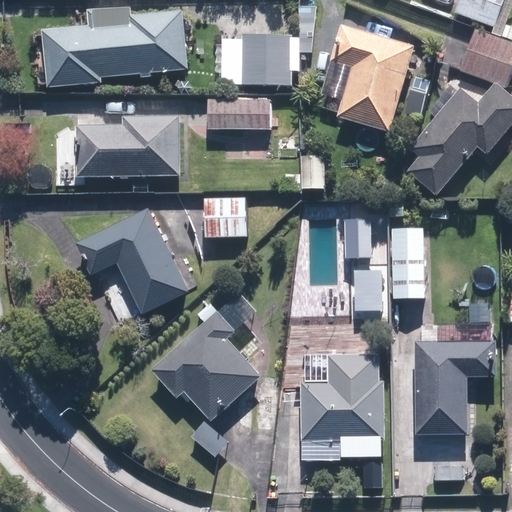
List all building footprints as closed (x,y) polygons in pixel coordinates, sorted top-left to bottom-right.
[(458,0),(454,10),(493,25),(502,0),(458,0)] [(43,32),(47,86),(102,81),(101,77),(187,69),(182,12),(130,17),(131,24),(43,32)] [(398,130),(422,46),(351,26),(342,59),(362,64),(347,116),(398,130)] [(511,41),(476,30),(462,71),(507,85),(511,69),(511,41)] [(243,36),(242,84),(290,85),(292,37),(243,36)] [(490,153),(511,126),(511,94),(499,83),(482,104),(463,88),(413,147),(422,155),(411,168),(440,193),(480,145),(490,153)] [(268,100),(208,101),(208,128),(268,128),(268,100)] [(86,125),(86,175),(186,174),(186,116),(133,117),(133,125),(86,125)] [(332,155),(308,155),(307,186),(332,187),(332,155)] [(206,198),(207,234),(252,234),(251,197),(206,198)] [(196,289),(156,207),(84,242),(99,272),(125,260),(150,311),(196,289)] [(345,220),(345,258),(371,257),(371,220),(345,220)] [(394,229),(395,299),(425,299),(424,228),(394,229)] [(350,275),(309,272),(306,325),(348,327),(350,275)] [(357,272),(356,312),(382,312),(383,272),(357,272)] [(226,312),(162,369),(184,394),(192,387),(218,417),(266,374),(233,337),(241,330),(226,312)] [(497,339),(417,340),(418,433),(468,433),(468,375),(498,375),(497,339)] [(304,384),(304,441),(385,440),(385,383),(378,383),(378,358),(331,359),(331,384),(304,384)] [(287,375),(272,374),(259,392),(257,426),(284,428),(287,375)] [(210,419),(196,436),(223,457),(236,441),(210,419)]
